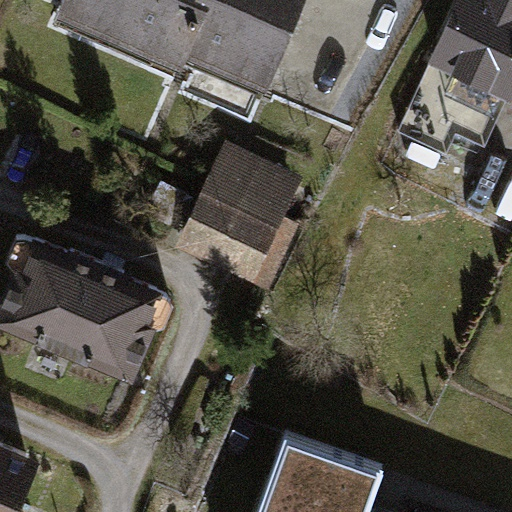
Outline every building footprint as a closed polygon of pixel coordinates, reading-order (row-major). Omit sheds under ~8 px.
[(254,73),(284,0),(60,0),(59,4),(171,50),(175,40),(254,73)] [(511,0),(445,0),(389,127),(441,149),(446,137),(472,149),(511,58),(511,0)] [(300,174),(213,137),(169,240),(257,276),(300,174)] [(160,289),(21,234),(0,286),(0,300),(134,354),(160,289)] [(370,469),(279,435),(250,511),(391,511),(358,500),(370,469)] [(0,511),(2,511),(26,451),(0,441),(0,511)]
